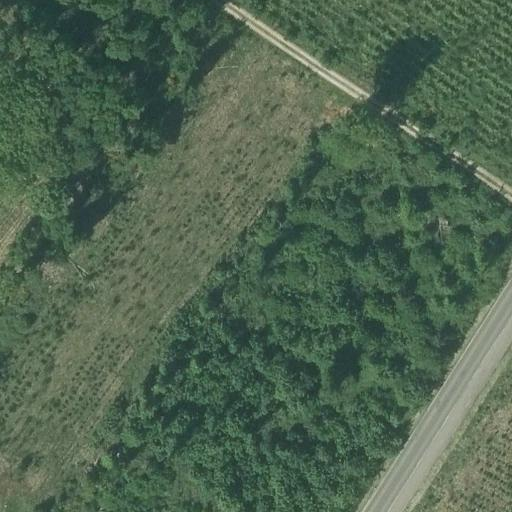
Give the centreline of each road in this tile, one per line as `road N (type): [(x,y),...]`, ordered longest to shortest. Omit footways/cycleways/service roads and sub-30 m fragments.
road 1 (track): [(213,0),(511,199)]
road 2 (secondary): [(377,511),(511,300)]
road 3 (unknown): [(0,151),(146,8),(180,0)]
